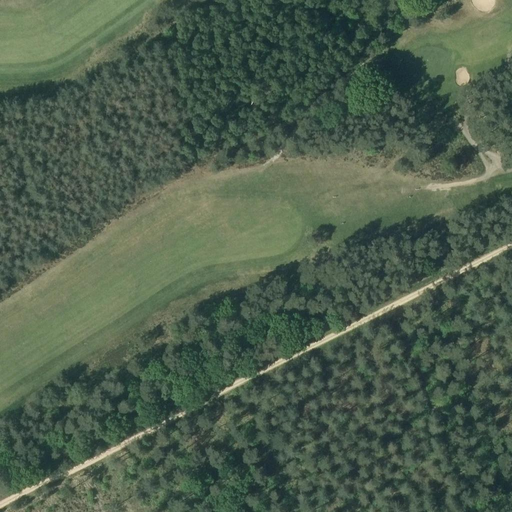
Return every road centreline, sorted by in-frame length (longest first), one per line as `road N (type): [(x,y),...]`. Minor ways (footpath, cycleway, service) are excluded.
road 1 (track): [(511,249),(0,505)]
road 2 (track): [(400,0),(404,25),(395,46),(325,99),(268,163)]
